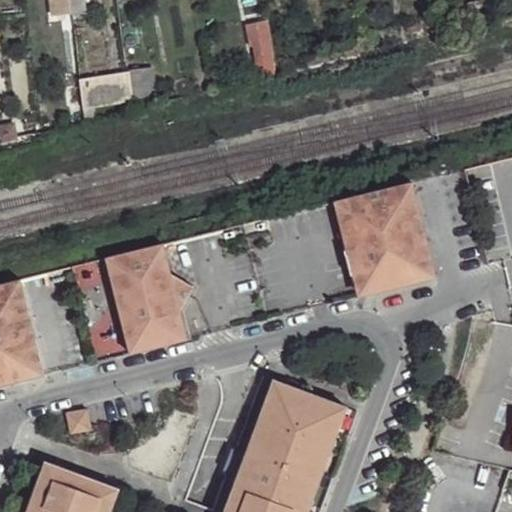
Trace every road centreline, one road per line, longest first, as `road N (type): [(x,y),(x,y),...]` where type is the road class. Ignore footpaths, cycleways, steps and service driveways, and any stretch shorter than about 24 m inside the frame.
road 1 (residential): [(335,511),(390,350),(366,322),(25,402),(0,426)]
road 2 (unknown): [(454,302),(426,169)]
